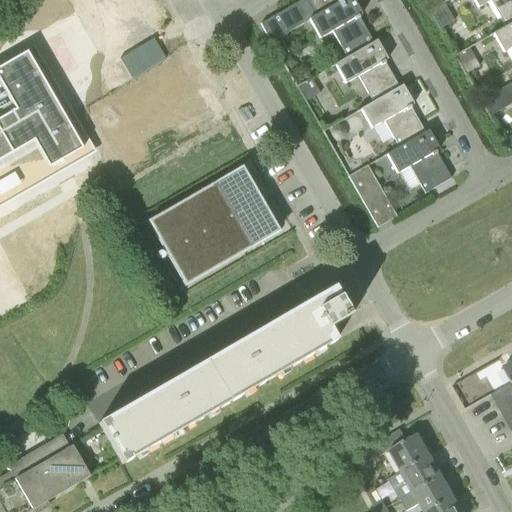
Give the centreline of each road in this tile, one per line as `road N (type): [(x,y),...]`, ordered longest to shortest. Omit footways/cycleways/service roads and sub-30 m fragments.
road 1 (residential): [(136,511),(414,352)]
road 2 (residential): [(93,411),(358,256)]
road 3 (residential): [(221,17),(358,256)]
road 4 (residential): [(491,179),(390,0)]
road 5 (residential): [(506,511),(414,352)]
road 6 (residential): [(358,256),(491,179)]
